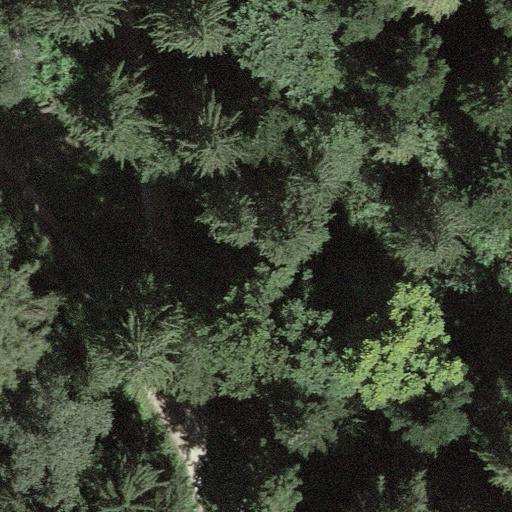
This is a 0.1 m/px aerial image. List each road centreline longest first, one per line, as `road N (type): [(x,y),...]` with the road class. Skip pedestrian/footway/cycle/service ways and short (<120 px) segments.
road 1 (track): [(128,0),(212,511)]
road 2 (track): [(195,419),(0,150)]
road 3 (track): [(139,92),(63,153),(0,141)]
